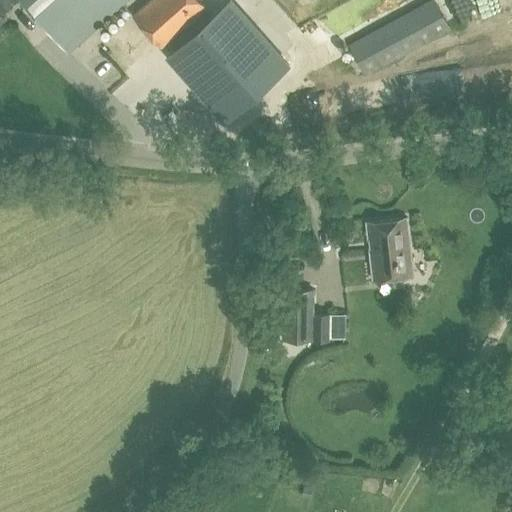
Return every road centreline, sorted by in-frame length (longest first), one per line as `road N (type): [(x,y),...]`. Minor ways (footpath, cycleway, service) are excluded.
road 1 (unclassified): [(130,511),(183,474),(229,403),(244,347),(242,164)]
road 2 (unclassified): [(242,164),(511,136)]
road 3 (unclassified): [(242,164),(0,141)]
road 4 (track): [(395,511),(511,301)]
